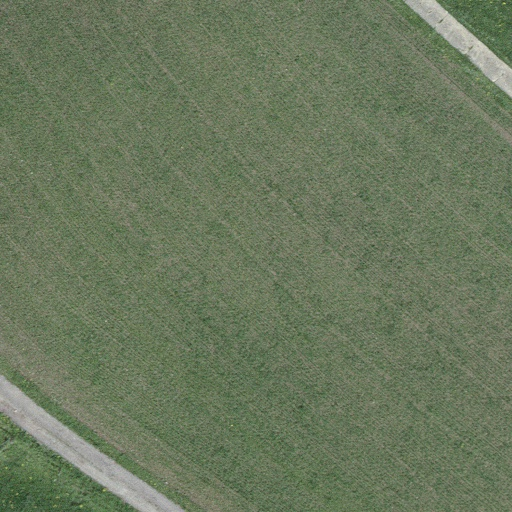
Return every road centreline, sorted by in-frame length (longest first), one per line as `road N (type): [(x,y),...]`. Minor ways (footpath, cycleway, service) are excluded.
road 1 (track): [(0,400),(133,511)]
road 2 (track): [(417,0),(511,85)]
